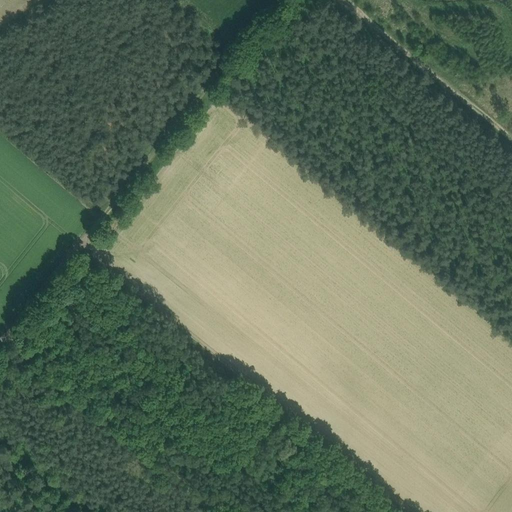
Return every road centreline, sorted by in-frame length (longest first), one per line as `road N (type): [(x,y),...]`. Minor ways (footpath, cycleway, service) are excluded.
road 1 (track): [(285,0),(0,345)]
road 2 (track): [(217,511),(8,336)]
road 3 (track): [(346,0),(511,142)]
